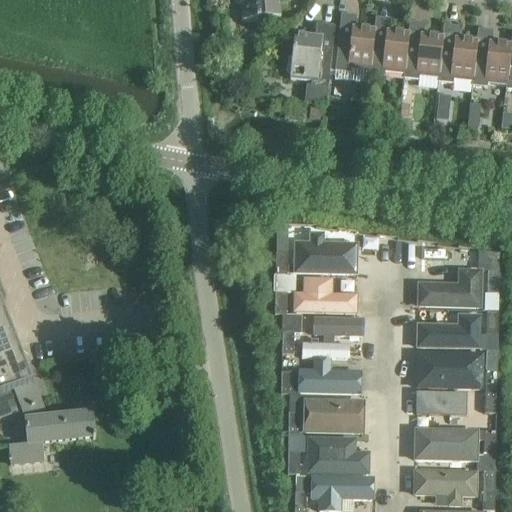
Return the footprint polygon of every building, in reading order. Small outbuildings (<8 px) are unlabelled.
[(235,0),(235,5),(240,4),(242,22),(280,19),(278,1),(290,0),(289,0),(235,0)] [(369,76),(376,19),(375,19),(374,30),(355,28),(356,17),(341,15),(335,73),(350,74),(351,70),(369,72),(369,76)] [(376,19),(369,76),(384,78),(385,74),(403,76),(403,80),(410,23),(409,23),(408,34),(389,32),(391,21),(376,19)] [(410,23),(403,80),(418,82),(419,78),(438,80),(437,84),(438,84),(444,26),(443,26),(442,38),(423,36),(425,24),(410,23)] [(315,25),(314,37),(294,35),(292,57),(287,61),(285,74),(289,78),(289,81),(311,83),(310,87),(306,87),(304,106),(326,108),(328,90),(334,27),(315,25)] [(472,87),(478,30),(476,42),(458,40),(459,28),(444,26),(438,84),(452,85),(453,81),(472,83),(471,87),(472,87)] [(278,40),(268,30),(258,41),(269,50),(278,40)] [(478,30),(472,87),(487,89),(487,85),(506,87),(505,91),(506,91),(511,37),(511,33),(511,34),(511,45),(492,43),(493,32),(478,30)] [(327,106),(325,120),(338,122),(339,108),(327,106)] [(401,106),(399,119),(407,120),(409,107),(401,106)] [(438,109),(437,122),(449,123),(450,110),(438,109)] [(468,118),(467,130),(477,131),(478,119),(468,118)] [(275,254),(275,276),(295,277),(295,275),(295,267),(287,267),(288,236),(288,226),(276,226),(276,236),(276,254),(275,254)] [(310,237),(310,246),(295,246),(295,267),(295,275),(351,277),(354,275),(356,272),(357,247),(322,247),(323,237),(310,236),(310,237)] [(478,251),(478,264),(483,264),(483,273),(487,273),(499,273),(499,254),(478,251)] [(419,284),(418,308),(479,310),(480,272),(458,271),(457,285),(419,284)] [(487,273),(487,295),(499,295),(499,273),(487,273)] [(275,276),(275,294),(287,294),(295,294),(295,277),(275,276)] [(327,297),(327,282),(304,281),(304,296),(296,296),(294,296),(293,314),(355,316),(356,297),(332,297),(327,297)] [(283,316),(286,316),(287,294),(275,294),(274,316),(283,316)] [(487,295),(486,313),(498,313),(499,295),(487,295)] [(0,397),(1,397),(14,392),(28,386),(32,385),(0,301),(0,397)] [(486,313),(486,335),(498,335),(498,313),(486,313)] [(301,317),(286,316),(283,316),(282,334),(281,356),(293,356),(294,334),(301,334),(301,317)] [(418,328),(417,352),(479,352),(480,353),(481,318),(459,318),(459,328),(418,328)] [(333,344),(334,338),(361,339),(362,322),(315,321),(314,338),(324,338),(323,344),(333,344)] [(481,335),(480,353),(497,353),(498,335),(486,335),(481,335)] [(302,357),(302,360),(347,361),(347,358),(348,347),(318,346),(318,342),(312,342),(312,346),(303,345),(302,357)] [(485,375),(484,393),(496,393),(496,375),(497,375),(497,353),(485,353),(485,375)] [(417,357),(416,390),(481,391),(482,358),(417,357)] [(330,363),(315,362),(314,374),(299,374),(299,395),(360,396),(360,375),(329,374),(330,363)] [(113,373),(101,375),(106,395),(117,392),(113,373)] [(289,396),(292,396),(293,374),(281,374),(280,396),(289,396)] [(27,446),(9,447),(10,466),(43,463),(42,444),(94,439),(92,416),(49,419),(41,420),(28,386),(14,392),(18,402),(22,412),(26,422),(24,422),(27,446)] [(18,402),(14,392),(1,397),(5,407),(18,402)] [(416,393),(415,416),(465,417),(466,394),(416,393)] [(496,393),(484,393),(484,415),(496,415),(496,393)] [(289,414),(288,414),(288,436),(299,436),(300,414),(300,396),(292,396),(289,396),(289,414)] [(304,434),(362,435),(363,405),(328,404),(319,404),(305,404),(304,434)] [(483,442),(483,455),(495,455),(496,433),(495,433),(477,432),(477,442),(483,442)] [(416,433),(415,462),(476,463),(477,434),(416,433)] [(288,436),(287,455),(299,455),(308,454),(308,440),(299,436),(288,436)] [(308,454),(307,475),(368,476),(368,456),(353,456),(353,441),(308,440),(308,454)] [(295,476),(299,476),(299,455),(287,455),(287,476),(295,476)] [(494,473),(483,473),(482,511),(493,511),(495,473),(494,473)] [(476,476),(415,475),(415,497),(435,497),(449,498),(449,507),(460,508),(460,498),(475,498),(476,476)] [(296,478),(296,494),(306,494),(311,494),(311,478),(296,478)] [(373,499),(373,481),(312,480),(311,501),(319,501),(319,511),(340,511),(340,501),(370,502),(373,499)] [(305,511),(306,494),(295,494),(294,494),(294,511),(305,511)]
